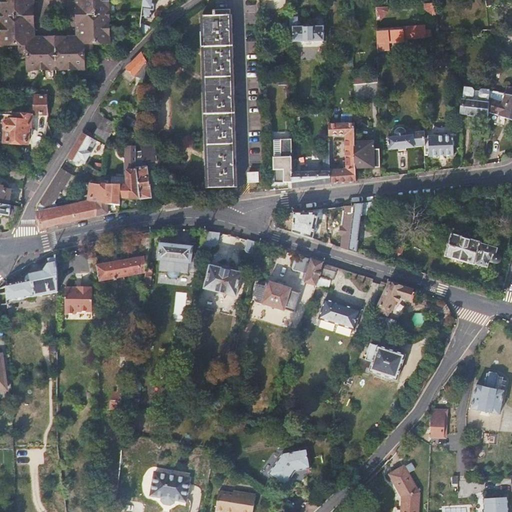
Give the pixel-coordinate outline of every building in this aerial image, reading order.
[(84,0),(27,0),(28,3),(29,17),(31,30),(32,45),(46,44),(60,42),(74,41),(80,40),(90,48),(98,47),(97,39),(88,32),(87,24),(86,12),(84,0)] [(112,9),(111,0),(84,0),(86,12),(112,9)] [(145,0),(143,17),(151,18),(153,17),(154,10),(155,10),(156,1),(158,0),(163,0),(164,0),(163,0),(145,0)] [(28,3),(2,6),(4,20),(29,17),(28,3)] [(436,4),(425,5),(426,10),(433,16),(436,16),(436,4)] [(376,8),(376,18),(380,18),(388,12),(388,7),(376,8)] [(113,22),(112,9),(86,12),(87,24),(113,22)] [(214,10),(214,15),(202,16),(207,188),(236,187),(231,10),(214,10)] [(297,14),(290,14),(290,29),(298,29),(298,42),(323,42),(323,27),(298,27),(297,14)] [(29,17),(4,20),(5,33),(31,30),(29,17)] [(115,37),(113,22),(87,24),(88,32),(97,39),(115,37)] [(142,24),(140,40),(152,28),(142,24)] [(377,28),(377,49),(389,49),(389,42),(408,41),(408,39),(431,38),(430,32),(425,32),(425,27),(377,28)] [(298,29),(290,29),(290,42),(298,42),(298,29)] [(31,30),(5,33),(7,48),(24,46),(26,54),(32,54),(34,71),(49,69),(46,44),(32,45),(31,30)] [(91,65),(90,48),(80,40),(74,41),(77,66),(91,65)] [(63,68),(77,66),(74,41),(60,42),(63,68)] [(49,69),(63,68),(60,42),(46,44),(49,69)] [(122,74),(121,76),(131,84),(137,77),(145,78),(147,63),(143,52),(122,74)] [(354,99),(379,95),(378,82),(354,84),(354,99)] [(491,84),(490,89),(506,92),(507,87),(491,84)] [(485,115),(487,115),(488,110),(490,89),(482,88),(481,89),(474,89),(475,87),(465,86),(464,98),(463,98),(461,112),(465,112),(465,115),(470,115),(470,113),(479,114),(479,116),(485,117),(485,115)] [(511,93),(507,92),(506,92),(490,89),(488,110),(499,113),(499,114),(511,118),(511,93)] [(36,113),(48,115),(49,97),(37,96),(36,113)] [(346,137),(355,137),(355,123),(353,123),(352,113),(342,113),(342,119),(337,119),(337,124),(329,123),(329,136),(346,135),(346,137)] [(30,128),(30,117),(17,116),(16,120),(7,120),(5,143),(27,145),(27,128),(30,128)] [(124,123),(138,132),(139,123),(128,116),(124,123)] [(113,129),(116,125),(105,120),(103,124),(113,129)] [(103,124),(100,129),(110,135),(113,129),(103,124)] [(390,146),(424,145),(424,138),(424,130),(412,130),(412,124),(404,124),(404,128),(401,126),(397,126),(395,128),(390,129),(390,134),(389,135),(390,146)] [(97,136),(108,141),(110,135),(100,129),(97,136)] [(77,144),(69,158),(78,163),(81,157),(85,151),(94,137),(84,133),(77,144)] [(482,135),(474,134),(472,150),(480,151),(482,135)] [(454,153),(459,153),(459,136),(452,136),(452,135),(428,136),(428,137),(424,138),(424,145),(425,155),(429,154),(429,156),(454,155),(454,153)] [(347,169),(356,168),(355,142),(355,137),(346,137),(346,139),(347,169)] [(290,188),(293,188),(293,173),(292,138),(276,139),(276,156),(274,156),(274,170),(277,170),(277,182),(290,182),(290,188)] [(356,168),(381,166),(380,148),(374,148),(374,141),(355,142),(356,168)] [(156,160),(154,142),(142,143),(145,161),(156,160)] [(135,163),(140,199),(152,198),(148,167),(146,167),(146,164),(142,164),(140,158),(134,159),(134,160),(135,163)] [(97,216),(108,214),(109,205),(121,204),(121,198),(140,199),(135,163),(127,163),(128,183),(102,182),(101,199),(98,200),(97,216)] [(41,229),(97,216),(98,200),(101,199),(102,182),(98,182),(97,182),(91,183),(90,190),(87,190),(86,199),(71,202),(68,203),(61,204),(56,201),(72,175),(63,168),(49,190),(39,205),(39,215),(41,229)] [(356,181),(356,179),(356,168),(347,169),(338,170),(330,170),(330,172),(330,182),(330,184),(349,182),(356,181)] [(25,180),(26,173),(7,170),(6,178),(18,180),(25,180)] [(315,185),(330,182),(330,172),(324,172),(293,173),(293,188),(315,185)] [(259,173),(248,173),(249,182),(259,182),(259,173)] [(0,203),(10,205),(12,190),(4,189),(3,186),(0,185),(0,203)] [(356,253),(357,253),(358,241),(357,241),(359,217),(379,216),(379,202),(376,203),(374,202),(355,204),(353,205),(349,250),(356,253)] [(10,215),(12,206),(10,205),(0,203),(0,215),(2,214),(10,215)] [(342,248),(349,250),(353,205),(344,206),(346,216),(345,216),(344,227),(341,228),(341,235),(343,236),(342,248)] [(303,236),(313,239),(316,213),(308,212),(294,212),(292,232),(303,236)] [(106,263),(97,265),(100,281),(147,271),(147,268),(152,232),(141,234),(139,234),(143,256),(130,258),(130,262),(106,266),(106,263)] [(211,232),(207,232),(203,249),(209,250),(212,246),(217,244),(219,233),(211,232)] [(498,257),(496,257),(498,249),(481,245),(482,243),(453,235),(446,256),(475,265),(476,264),(488,268),(490,262),(494,263),(495,261),(496,263),(498,264),(501,263),(503,261),(502,259),(500,257),(498,257)] [(259,243),(248,240),(245,250),(247,253),(256,255),(259,243)] [(200,262),(203,251),(192,249),(193,247),(161,243),(159,259),(191,263),(191,261),(200,262)] [(401,260),(403,249),(390,246),(388,256),(401,260)] [(300,256),(296,255),(292,268),(293,270),(306,273),(305,281),(305,282),(315,286),(319,275),(323,263),(300,256)] [(25,280),(6,285),(7,304),(61,292),(62,291),(56,258),(50,259),(51,264),(45,271),(29,274),(26,277),(25,280)] [(237,296),(242,273),(211,265),(205,287),(237,296)] [(344,273),(337,271),(333,284),(340,286),(344,273)] [(319,275),(315,286),(327,290),(330,279),(319,275)] [(268,287),(258,284),(254,295),(257,295),(256,301),(286,310),(286,308),(296,312),(301,292),(292,290),(292,288),(270,281),(268,287)] [(412,291),(389,284),(377,310),(389,316),(395,304),(397,305),(399,300),(408,303),(412,291)] [(83,292),(68,291),(66,317),(78,317),(77,315),(94,315),(95,292),(93,293),(93,291),(83,290),(83,292)] [(175,291),(174,318),(185,318),(186,292),(175,291)] [(361,310),(325,299),(320,317),(355,328),(361,310)] [(395,329),(398,319),(382,313),(378,323),(395,329)] [(452,329),(454,323),(445,319),(443,325),(452,329)] [(396,381),(404,355),(370,344),(365,360),(362,359),(358,371),(367,375),(369,372),(396,381)] [(487,374),(484,387),(476,386),(471,410),(499,415),(504,391),(496,390),(499,377),(497,374),(490,373),(487,374)] [(170,401),(169,408),(176,410),(178,403),(170,401)] [(438,437),(445,437),(445,433),(446,431),(446,423),(444,422),(444,421),(441,421),(441,410),(433,409),(431,432),(438,433),(438,437)] [(162,440),(159,456),(168,457),(170,441),(162,440)] [(282,452),(268,474),(285,485),(294,471),(310,468),(307,449),(282,452)] [(415,511),(418,493),(403,467),(389,474),(401,495),(400,511),(415,511)] [(159,498),(159,503),(188,504),(189,474),(150,472),(149,497),(159,498)] [(221,511),(253,511),(256,498),(242,495),(242,497),(220,492),(216,511),(221,511)] [(508,511),(507,497),(483,499),(483,511),(508,511)]
